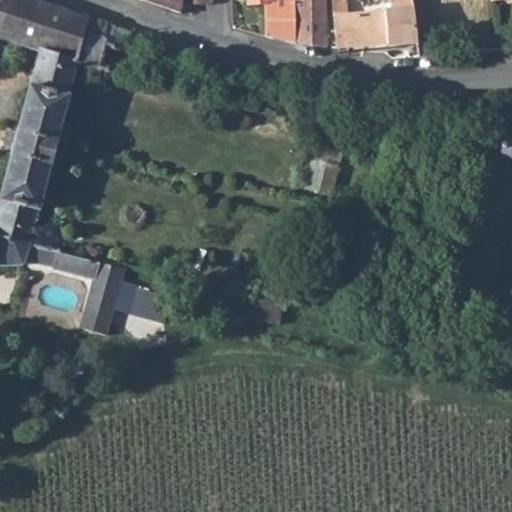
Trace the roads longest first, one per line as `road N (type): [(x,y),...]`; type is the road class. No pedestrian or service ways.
road 1 (track): [(0,478),(11,461),(139,368),(253,353),(511,410)]
road 2 (residential): [(511,82),(373,85),(83,0)]
